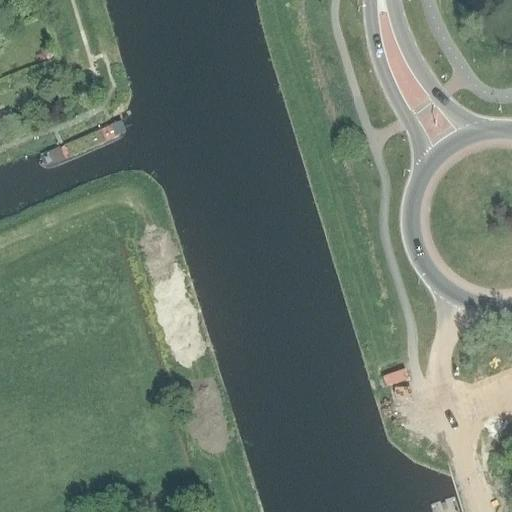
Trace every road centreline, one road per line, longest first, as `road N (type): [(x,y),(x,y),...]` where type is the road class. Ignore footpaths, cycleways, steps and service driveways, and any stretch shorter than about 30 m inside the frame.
road 1 (track): [(0,239),(97,198),(114,195),(139,206),(240,511)]
road 2 (secondary): [(371,0),(377,56),(424,170)]
road 3 (secondary): [(483,131),(438,98),(389,0)]
road 4 (secondary): [(424,170),(410,210),(417,253),(461,298)]
road 5 (unclassified): [(449,423),(437,379),(461,298)]
